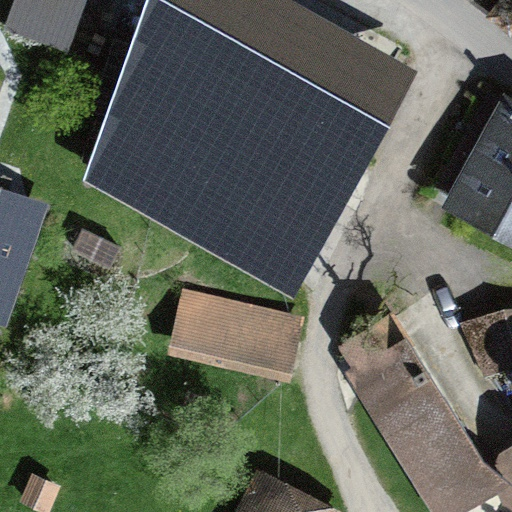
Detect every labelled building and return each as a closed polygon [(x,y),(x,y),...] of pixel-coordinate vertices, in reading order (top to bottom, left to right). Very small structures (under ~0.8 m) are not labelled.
[(80,0),(17,0),(10,30),(69,45),(80,0)] [(148,0),(148,1),(83,184),(291,303),(414,78),(267,0),(148,0)] [(511,0),(502,0),(492,14),(510,28),(511,24),(511,0)] [(511,93),(500,87),(435,201),(511,245),(511,93)] [(0,317),(1,317),(44,197),(0,181),(0,317)] [(287,319),(188,297),(176,350),(275,372),(287,319)] [(470,310),(479,363),(511,358),(502,305),(470,310)] [(391,322),(349,351),(452,502),(492,471),(391,322)] [(511,511),(511,430),(492,471),(511,480),(511,511)] [(340,511),(255,467),(230,511),(340,511)]
